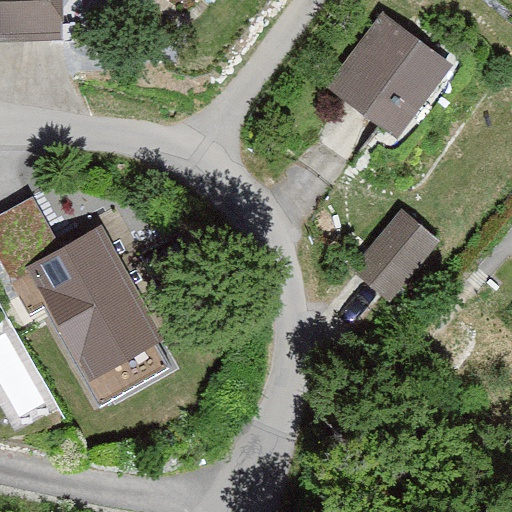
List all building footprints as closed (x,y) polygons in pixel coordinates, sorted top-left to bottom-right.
[(56,0),(0,0),(0,38),(57,38),(56,0)] [(444,75),(380,28),(338,85),(402,132),(444,75)] [(41,211),(0,230),(0,243),(16,278),(33,270),(62,256),(41,211)] [(436,249),(407,223),(363,273),(391,299),(436,249)] [(149,344),(98,239),(62,256),(33,270),(84,375),(149,344)]
